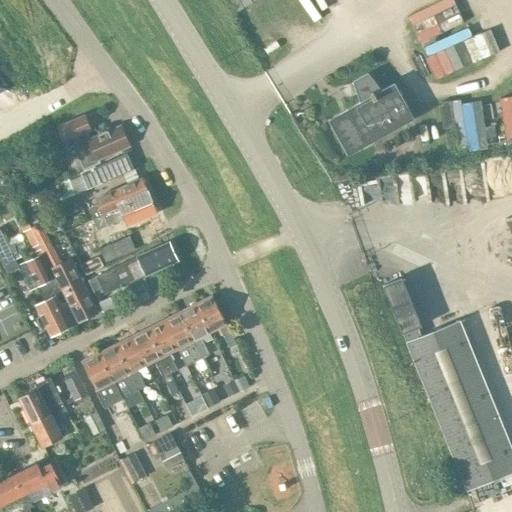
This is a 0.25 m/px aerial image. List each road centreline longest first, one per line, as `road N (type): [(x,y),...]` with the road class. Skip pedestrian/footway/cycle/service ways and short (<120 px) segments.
road 1 (secondary): [(160,0),(305,249),(340,328),(395,511)]
road 2 (unclassified): [(315,511),(275,376),(226,266)]
road 3 (residential): [(0,380),(226,266)]
road 4 (unclassified): [(226,266),(185,184),(104,67)]
road 5 (unknown): [(227,109),(362,20)]
road 6 (unknown): [(362,20),(436,133)]
road 7 (unclassified): [(0,129),(104,67)]
